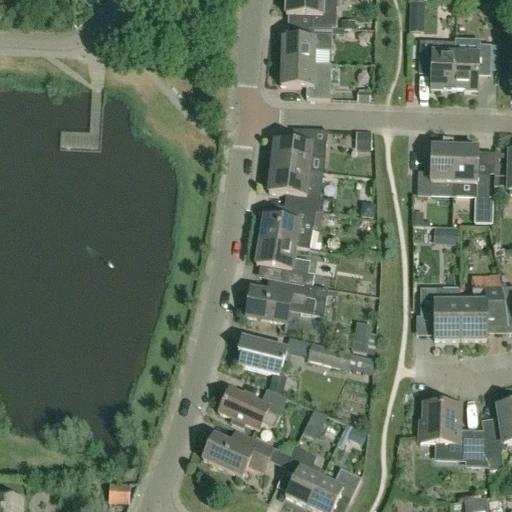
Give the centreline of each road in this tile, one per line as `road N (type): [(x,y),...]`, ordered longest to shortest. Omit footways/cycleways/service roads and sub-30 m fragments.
road 1 (residential): [(244,115),(207,337),(149,511)]
road 2 (unclassified): [(511,125),(244,115)]
road 3 (residential): [(0,45),(71,45),(134,0)]
